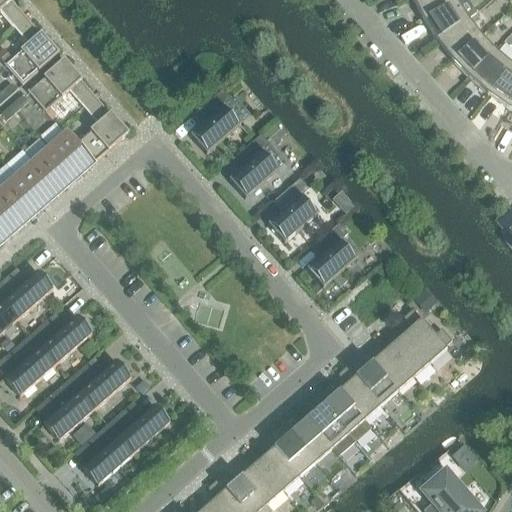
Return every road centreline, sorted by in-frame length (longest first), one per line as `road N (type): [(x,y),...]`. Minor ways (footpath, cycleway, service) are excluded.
road 1 (residential): [(228,441),(332,354),(156,151),(53,236)]
road 2 (residential): [(53,236),(228,441)]
road 3 (residential): [(348,0),(498,177),(511,177)]
